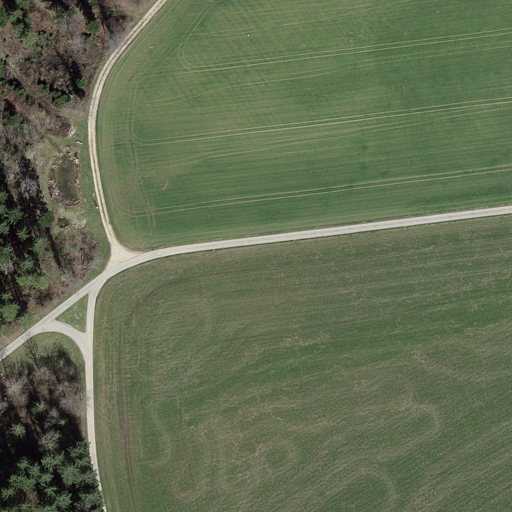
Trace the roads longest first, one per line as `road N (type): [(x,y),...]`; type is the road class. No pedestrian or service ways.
road 1 (track): [(161,0),(110,60),(96,91),(95,175),(123,258),(94,285),(87,342),(93,463),(104,511)]
road 2 (track): [(123,258),(511,210)]
